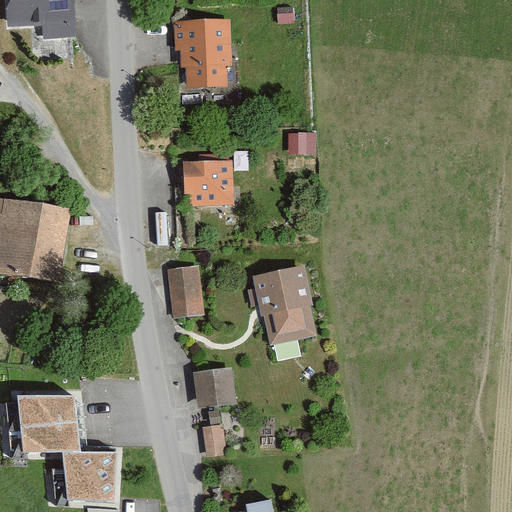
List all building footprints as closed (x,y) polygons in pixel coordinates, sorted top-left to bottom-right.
[(75,0),(7,0),(9,27),(44,25),(48,37),(78,36),(75,0)] [(231,21),(176,22),(177,51),(182,51),(183,68),(188,68),(189,88),(228,87),(227,65),(232,65),(231,21)] [(234,162),(187,163),(188,195),(193,194),(193,204),(234,203),(234,162)] [(73,211),(0,199),(0,273),(62,282),(73,211)] [(200,266),(168,269),(173,316),(205,313),(200,266)] [(304,268),(257,278),(271,344),(318,335),(304,268)] [(233,370),(197,373),(200,408),(236,405),(233,370)] [(76,396),(17,394),(25,452),(61,451),(81,450),(76,396)] [(222,426),(201,428),(205,455),(225,453),(222,426)] [(118,453),(81,450),(61,451),(69,501),(117,504),(118,453)] [(277,511),(276,501),(250,506),(250,511),(277,511)]
